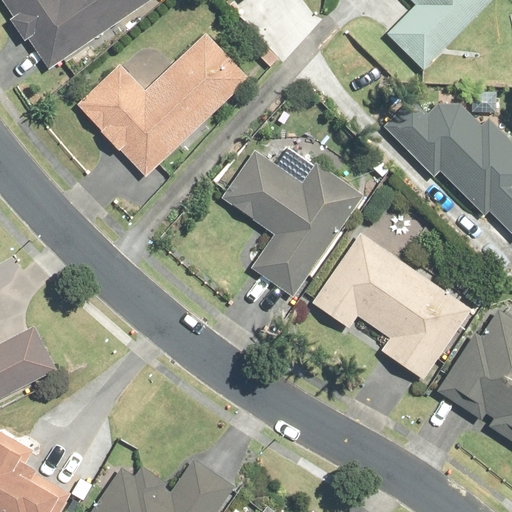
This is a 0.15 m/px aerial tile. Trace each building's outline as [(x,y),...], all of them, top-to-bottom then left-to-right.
[(1,0),(54,73),(156,0),(1,0)] [(389,34),(428,72),(497,0),(407,0),(415,8),(389,34)] [(80,100),(151,176),(257,77),(211,28),(151,83),(126,57),(80,100)] [(413,98),(384,125),(433,178),(441,170),(484,216),(490,211),(511,234),(511,140),(490,117),(482,126),(461,103),(437,104),(427,114),(413,98)] [(252,266),(299,296),(368,190),(319,159),(307,178),(257,146),(224,196),(276,229),(252,266)] [(476,306),(364,233),(317,305),(354,329),(361,317),(394,338),(387,350),(429,378),(476,306)] [(475,333),(437,391),(482,420),(486,414),(494,418),(489,426),(511,441),(511,318),(499,310),(481,337),(475,333)] [(0,399),(60,368),(36,322),(0,340),(0,399)] [(0,423),(0,511),(80,511),(89,496),(31,466),(42,445),(0,423)] [(218,511),(239,483),(197,455),(173,490),(127,459),(90,511),(218,511)]
